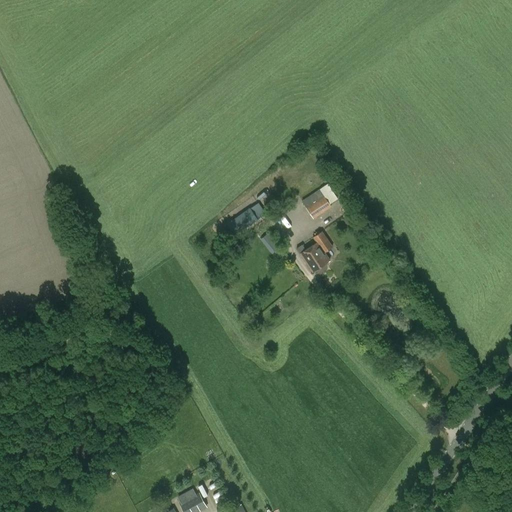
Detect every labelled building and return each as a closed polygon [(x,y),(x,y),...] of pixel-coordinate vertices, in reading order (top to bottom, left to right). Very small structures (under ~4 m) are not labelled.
[(313,219),(331,207),(317,185),(299,197),(307,209),(313,219)] [(250,207),(227,223),(235,235),(258,219),(257,219),(266,213),(258,202),(250,208),(250,207)] [(324,253),(332,247),(322,232),(313,237),(317,242),(306,250),(302,245),(297,249),(300,254),(312,272),(330,261),(324,253)] [(260,239),(272,254),(279,248),(267,233),(260,239)] [(199,492),(179,503),(183,511),(194,511),(199,510),(200,511),(207,507),(199,492)] [(237,498),(229,502),(232,508),(240,504),(237,498)]
